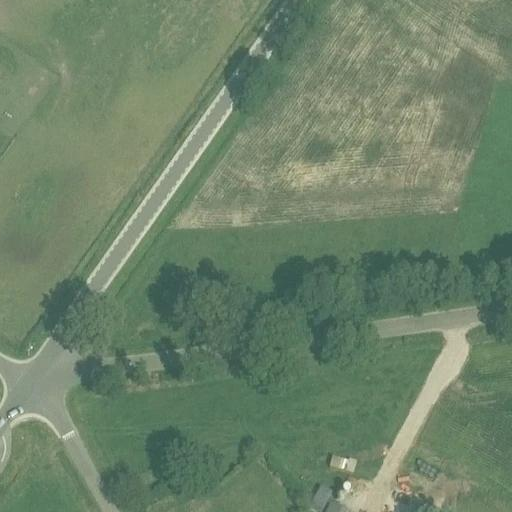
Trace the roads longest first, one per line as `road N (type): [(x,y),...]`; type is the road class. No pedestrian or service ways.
road 1 (unclassified): [(27,384),(511,313)]
road 2 (unclassified): [(27,384),(296,0)]
road 3 (unclassified): [(107,511),(27,384)]
